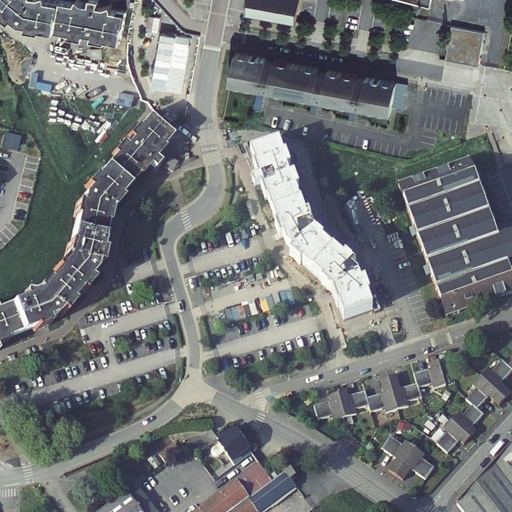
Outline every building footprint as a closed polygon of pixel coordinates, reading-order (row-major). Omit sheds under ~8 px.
[(0,0),(0,3),(2,5),(1,8),(12,16),(15,13),(23,19),(29,20),(28,24),(42,27),(43,25),(57,27),(62,0),(0,0)] [(85,30),(91,1),(86,0),(62,0),(57,27),(71,30),(70,33),(84,36),(85,30)] [(107,39),(108,37),(122,39),(128,9),(113,7),(114,5),(113,1),(106,4),(100,2),(100,0),(90,0),(91,1),(85,30),(94,32),(93,36),(107,39)] [(292,22),(296,0),(243,0),(242,12),(292,22)] [(446,59),(479,65),(485,31),(452,25),(446,59)] [(92,57),(102,57),(102,48),(92,48),(92,57)] [(263,55),(232,49),(226,81),(254,86),(251,106),(258,107),(262,87),(310,96),(307,110),(313,111),(315,97),(348,103),(345,117),(351,118),(354,104),(388,110),(389,103),(400,105),(404,81),(362,73),(362,76),(355,75),(355,72),(324,66),(323,69),(316,68),(317,65),(271,56),(270,59),(263,58),(263,55)] [(164,148),(162,146),(171,135),(149,115),(139,126),(138,125),(128,135),(132,139),(126,145),(149,165),(154,169),(159,162),(155,158),(164,148)] [(251,150),(256,164),(253,165),(258,177),(252,179),(255,188),(261,186),(290,176),(287,168),(291,167),(286,153),(284,154),(279,140),(251,150)] [(106,165),(129,185),(132,182),(138,174),(140,176),(149,165),(126,145),(122,142),(113,152),(115,155),(106,165)] [(177,161),(169,157),(164,166),(172,171),(177,161)] [(417,236),(428,266),(423,267),(426,275),(431,274),(446,316),(490,300),(492,294),(502,290),(504,295),(511,291),(511,276),(511,275),(511,254),(511,253),(509,245),(505,235),(509,234),(508,232),(504,223),(502,224),(492,228),(490,223),(495,221),(492,213),(487,215),(486,210),(491,209),(487,199),(482,201),(481,197),(486,195),(483,187),(478,188),(476,184),(481,182),(478,173),(473,175),(471,171),(474,170),(470,160),(459,164),(460,166),(455,168),(454,166),(398,185),(414,227),(409,229),(413,237),(417,236)] [(119,196),(129,185),(106,165),(97,176),(95,175),(85,186),(88,189),(82,195),(81,202),(77,201),(74,216),(76,216),(70,244),(67,243),(64,257),(65,257),(65,260),(63,258),(53,269),(56,272),(47,282),(44,280),(34,291),(36,292),(34,293),(28,295),(22,294),(21,298),(22,300),(0,308),(0,343),(8,340),(7,338),(32,328),(33,331),(48,326),(46,320),(54,318),(59,312),(63,315),(72,304),(69,302),(79,291),(82,294),(92,282),(87,279),(93,273),(94,264),(100,265),(103,251),(100,250),(106,222),(108,223),(111,209),(110,209),(111,208),(113,209),(122,198),(119,196)] [(268,199),(272,212),(301,202),(299,197),(297,189),(300,188),(295,174),(290,176),(261,186),(266,200),(268,199)] [(343,260),(332,250),(322,241),(324,239),(313,229),(312,230),(312,229),(314,228),(309,214),(306,216),(301,202),(272,212),(277,226),(275,226),(280,240),(284,238),(287,247),(293,252),(290,255),(301,265),(302,263),(323,282),(321,284),(332,293),(333,292),(334,293),(333,294),(338,309),(340,308),(344,321),(373,311),(369,298),(370,297),(365,283),(361,284),(359,276),(353,271),(356,267),(346,258),(343,260)] [(490,300),(504,295),(502,290),(492,294),(490,300)] [(386,413),(397,410),(409,407),(407,402),(421,398),(419,388),(433,383),(434,388),(445,385),(439,361),(430,364),(432,369),(415,374),(418,384),(401,389),(397,375),(380,380),(384,394),(367,398),(366,392),(348,396),(347,391),(330,395),(331,402),(315,406),(319,419),(326,417),(327,420),(331,421),(356,414),(355,409),(369,405),(371,412),(385,408),(386,413)] [(511,362),(509,366),(502,361),(492,372),(488,368),(481,376),(473,385),(477,388),(467,399),(473,405),(463,416),(459,413),(444,429),(448,432),(437,444),(448,453),(459,440),(464,444),(476,432),(471,427),(483,414),(477,409),(489,396),(500,406),(511,393),(501,383),(511,370),(511,362)] [(236,465),(252,453),(237,431),(214,448),(212,451),(213,453),(214,455),(217,457),(219,456),(226,451),(236,465)] [(425,454),(415,447),(406,441),(403,446),(390,437),(382,449),(397,459),(389,470),(403,480),(411,469),(426,479),(434,467),(422,459),(425,454)] [(159,454),(166,463),(180,452),(174,443),(159,454)] [(511,511),(511,444),(456,505),(461,511),(511,511)] [(231,511),(273,482),(260,464),(195,511),(231,511)] [(216,465),(208,471),(215,481),(223,475),(216,465)] [(290,468),(273,482),(231,511),(258,511),(296,485),(291,479),(296,476),(290,468)] [(156,511),(137,485),(100,511),(156,511)]
